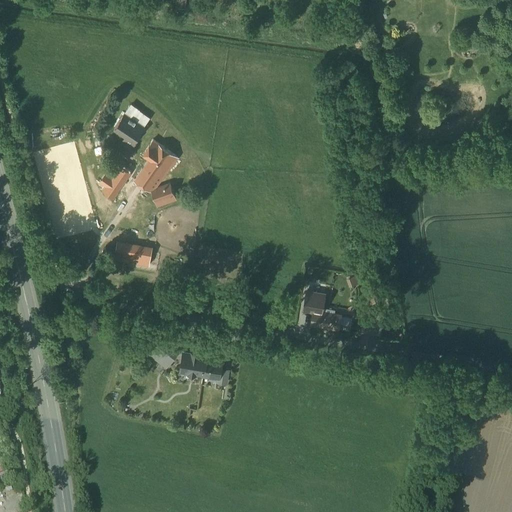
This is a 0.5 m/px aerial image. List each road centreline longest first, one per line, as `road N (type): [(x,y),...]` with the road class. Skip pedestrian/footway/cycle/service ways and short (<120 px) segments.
road 1 (unclassified): [(511,373),(109,305),(68,283)]
road 2 (primary): [(65,511),(0,191)]
